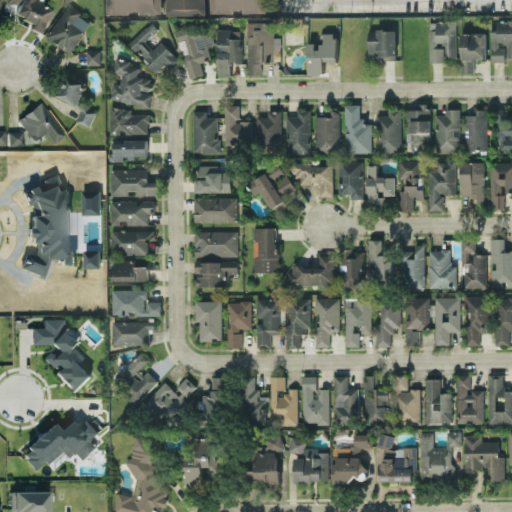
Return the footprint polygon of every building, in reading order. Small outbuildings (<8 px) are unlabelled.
[(5,0),(6,4),(17,4),(17,16),(32,22),(32,29),(41,33),(50,9),(41,5),(40,0),(5,0)] [(105,0),(163,0),(163,13),(106,14),(105,0)] [(166,0),(205,0),(205,14),(167,14),(166,0)] [(211,0),(211,12),(226,11),(228,12),(232,12),(233,11),(233,7),(242,8),(243,10),(244,9),(244,11),(249,12),(250,11),(266,10),(265,0),(211,0)] [(69,53),(91,20),(67,4),(46,37),(69,53)] [(430,30),(430,61),(443,61),(443,46),(434,46),(436,44),(437,44),(437,42),(441,42),(441,45),(455,45),(455,19),(445,19),(445,21),(436,21),(436,30),(430,30)] [(498,21),(506,20),(506,19),(511,19),(511,56),(507,57),(507,44),(504,44),(504,60),(492,60),(491,30),(498,30),(498,21)] [(152,20),(159,28),(145,41),(152,48),(161,40),(180,60),(169,70),(164,64),(154,73),(141,58),(144,56),(142,54),(142,56),(131,46),(130,40),(152,20)] [(253,21),(267,21),(267,26),(270,26),(270,28),(273,28),(273,61),(263,61),(263,62),(261,62),(261,73),(247,73),(247,35),(253,35),(253,21)] [(175,30),(185,27),(186,30),(189,30),(191,31),(192,33),(206,32),(205,35),(195,38),(198,49),(208,46),(211,58),(199,61),(203,73),(189,77),(182,54),(188,52),(184,38),(178,40),(175,30)] [(218,28),(230,28),(230,34),(228,34),(228,38),(241,38),(241,61),(237,61),(234,60),(231,60),(230,64),(230,75),(218,75),(217,51),(229,51),(229,44),(223,44),(222,43),(218,43),(218,28)] [(368,30),(368,53),(377,53),(383,58),(396,58),(395,29),(382,29),(383,28),(376,28),(376,30),(368,30)] [(308,42),(315,42),(315,49),(320,49),(320,43),(323,43),(323,33),(333,33),(333,37),(336,37),(336,59),(322,59),(322,72),(320,72),(318,73),(311,73),(309,71),(308,42)] [(462,33),(485,33),(485,57),(479,58),(476,60),(475,59),(473,59),(473,70),(463,70),(462,33)] [(100,49),(86,49),(86,64),(100,64),(100,49)] [(116,57),(121,58),(121,57),(124,58),(124,59),(129,60),(129,64),(138,66),(136,75),(143,76),(149,78),(148,81),(153,82),(152,87),(146,90),(140,89),(140,91),(151,93),(148,107),(110,98),(111,92),(110,91),(112,82),(119,84),(122,73),(119,72),(119,71),(113,70),(116,57)] [(54,95),(81,108),(76,120),(89,126),(96,111),(77,102),(87,82),(65,72),(54,95)] [(54,142),(64,135),(42,102),(18,118),(34,140),(46,131),(54,142)] [(406,108),(418,108),(418,102),(427,102),(427,109),(430,108),(430,136),(422,136),(422,140),(418,140),(418,150),(407,150),(406,108)] [(344,103),(359,103),(359,117),(363,117),(363,119),(364,122),(371,122),(372,152),(345,152),(344,103)] [(251,120),(239,120),(239,104),(225,104),(225,143),(252,142),(251,120)] [(109,106),(109,133),(120,133),(120,129),(125,129),(125,134),(132,134),(132,133),(147,133),(147,122),(148,122),(148,113),(131,113),(131,109),(124,109),(124,107),(119,107),(119,106),(109,106)] [(511,148),(499,149),(499,139),(497,139),(496,122),(494,122),(493,108),(506,107),(506,118),(511,118),(511,124),(511,148)] [(388,109),(400,108),(401,152),(377,153),(377,137),(381,137),(381,131),(380,131),(380,128),(376,128),(376,114),(388,114),(388,109)] [(435,114),(445,113),(445,108),(459,108),(459,152),(435,152),(435,114)] [(464,114),(477,114),(476,108),(487,108),(487,150),(465,150),(464,114)] [(268,116),(258,116),(259,151),(281,150),(280,109),(268,110),(268,116)] [(286,116),(298,115),(298,109),(310,109),(311,152),(287,152),(286,136),(289,136),(289,133),(290,132),(290,129),(286,129),(286,116)] [(315,114),(316,153),(340,152),(339,112),(333,109),(327,109),(327,114),(315,114)] [(193,111),(206,110),(206,116),(218,116),(218,138),(220,138),(220,152),(194,152),(193,111)] [(23,145),(23,131),(8,131),(8,146),(23,145)] [(125,138),(146,138),(146,154),(145,154),(143,153),(142,154),(134,155),(134,158),(128,159),(128,156),(124,156),(124,160),(110,161),(109,152),(114,152),(114,151),(112,150),(112,147),(110,147),(110,142),(125,142),(125,138)] [(399,159),(420,159),(421,176),(418,176),(418,188),(423,188),(424,197),(416,198),(416,195),(413,195),(414,208),(400,209),(399,189),(406,188),(405,177),(400,177),(399,159)] [(429,170),(437,170),(437,161),(447,161),(447,160),(455,159),(455,192),(445,192),(445,190),(438,190),(439,196),(443,196),(443,208),(430,208),(429,170)] [(266,172),(255,179),(255,176),(247,182),(254,194),(259,191),(269,207),(271,205),(274,206),(285,199),(282,195),(296,186),(287,172),(286,173),(278,160),(265,169),(266,172)] [(338,160),(362,160),(363,198),(350,198),(350,192),(347,192),(345,194),(343,192),(339,192),(339,181),(343,181),(343,174),(338,174),(338,160)] [(460,161),(483,160),(484,203),(477,203),(477,197),(472,197),(471,194),(461,194),(460,161)] [(488,161),(511,160),(511,193),(505,193),(504,184),(501,184),(501,193),(503,193),(503,207),(490,207),(488,161)] [(290,162),(311,161),(311,165),(332,164),(333,195),(319,195),(319,184),(300,184),(300,177),(295,176),(295,172),(293,172),(290,166),(290,162)] [(222,163),(197,164),(197,175),(207,175),(207,179),(194,179),(194,191),(231,190),(230,170),(222,171),(222,163)] [(367,163),(377,163),(377,176),(395,176),(395,193),(385,193),(385,189),(378,189),(378,195),(385,195),(385,209),(367,209),(367,163)] [(111,168),(120,168),(128,170),(128,169),(147,168),(147,182),(159,182),(159,193),(158,193),(111,194),(111,168)] [(22,191),(43,182),(42,179),(56,173),(69,204),(70,206),(70,209),(67,211),(65,212),(66,250),(74,250),(74,263),(61,263),(61,258),(50,258),(43,276),(20,266),(26,252),(35,255),(36,252),(36,242),(31,242),(31,237),(27,237),(27,227),(32,227),(31,205),(28,205),(22,191)] [(82,190),(99,190),(100,213),(82,213),(82,190)] [(195,221),(237,221),(236,196),(194,196),(195,221)] [(111,200),(111,224),(119,224),(119,218),(128,218),(128,223),(148,223),(148,212),(153,212),(153,200),(142,200),(138,204),(136,204),(136,199),(111,200)] [(253,226),(276,225),(276,241),(277,241),(277,246),(278,246),(279,253),(277,253),(278,256),(277,257),(277,270),(255,271),(253,226)] [(111,229),(112,254),(119,254),(119,249),(127,249),(127,253),(131,253),(131,252),(133,252),(133,253),(150,253),(150,240),(146,240),(146,237),(154,237),(154,228),(111,229)] [(194,230),(194,255),(237,255),(237,230),(194,230)] [(490,237),(504,237),(504,249),(511,249),(511,285),(506,285),(506,280),(501,280),(501,286),(490,286),(490,268),(495,268),(495,260),(490,260),(490,237)] [(382,238),(368,239),(370,287),(393,286),(392,252),(382,252),(382,238)] [(474,239),(461,239),(461,265),(468,265),(468,270),(464,270),(464,286),(485,286),(485,253),(474,253),(474,239)] [(424,288),(425,244),(415,244),(415,249),(401,249),(401,287),(424,288)] [(429,249),(441,249),(441,247),(449,247),(450,260),(451,260),(451,263),(450,264),(450,265),(455,265),(456,286),(430,286),(429,249)] [(340,288),(363,287),(363,250),(352,251),(352,248),(339,248),(340,288)] [(84,249),(99,249),(100,266),(84,267),(84,249)] [(319,254),(333,253),(333,283),(292,283),(291,264),(301,264),(304,266),(319,266),(319,254)] [(193,257),(200,257),(200,260),(237,259),(237,270),(232,270),(226,277),(226,285),(198,286),(194,283),(195,279),(197,277),(197,273),(193,273),(193,257)] [(112,263),(118,263),(118,259),(134,259),(134,266),(147,266),(147,280),(112,280),(112,263)] [(111,288),(146,287),(146,297),(144,297),(144,308),(146,308),(145,300),(160,299),(160,314),(135,314),(135,309),(128,309),(128,314),(112,314),(111,288)] [(376,345),(390,345),(390,331),(393,331),(393,325),(400,325),(400,310),(394,310),(394,294),(375,295),(376,345)] [(435,296),(460,295),(460,329),(449,330),(449,343),(435,344),(435,296)] [(465,295),(489,295),(489,327),(484,327),(484,330),(479,331),(479,343),(465,343),(465,324),(470,324),(470,311),(465,311),(465,295)] [(495,297),(495,310),(500,310),(500,324),(494,324),(495,344),(510,344),(510,329),(511,329),(511,295),(508,295),(508,297),(495,297)] [(315,296),(339,296),(339,329),(334,329),(334,332),(328,332),(329,344),(316,344),(316,325),(319,325),(318,313),(315,313),(315,296)] [(345,296),(345,345),(359,345),(359,332),(353,330),(353,324),(363,324),(363,332),(371,332),(370,296),(345,296)] [(406,311),(411,311),(411,319),(406,319),(406,343),(419,343),(419,328),(427,328),(426,322),(429,321),(429,296),(405,297),(406,311)] [(257,297),(279,297),(279,332),(269,332),(269,344),(257,344),(257,322),(262,322),(262,316),(260,315),(257,315),(257,297)] [(309,297),(286,297),(286,312),(290,311),(291,323),(287,323),(287,345),(299,345),(298,331),(303,331),(303,326),(309,326),(309,297)] [(194,299),(221,299),(222,339),(199,339),(199,320),(194,320),(194,299)] [(227,301),(240,301),(239,299),(251,299),(252,327),(242,327),(242,346),(228,346),(227,326),(231,326),(230,309),(227,309),(227,301)] [(75,392),(91,374),(68,353),(78,342),(64,329),(64,318),(43,318),(43,327),(32,327),(32,344),(55,344),(42,357),(55,369),(55,373),(75,392)] [(112,319),(112,343),(149,343),(149,328),(154,328),(154,319),(112,319)] [(156,380),(141,367),(148,359),(139,351),(112,383),(136,404),(156,380)] [(470,373),(456,374),(457,422),(483,422),(482,389),(470,389),(470,373)] [(489,422),(511,421),(511,386),(503,387),(503,373),(488,373),(489,422)] [(335,423),(358,422),(357,387),(348,387),(348,374),(334,375),(335,423)] [(394,423),(420,422),(419,388),(407,388),(407,374),(393,374),(394,423)] [(265,399),(259,399),(259,387),(255,387),(254,375),(242,376),(243,424),(266,424),(265,399)] [(297,388),(288,388),(288,392),(285,392),(285,375),(270,375),(271,407),(278,407),(279,424),(297,424),(297,388)] [(329,422),(328,387),(320,388),(320,395),(315,395),(315,375),(302,375),(303,423),(329,422)] [(375,375),(364,375),(365,421),(387,421),(387,388),(375,388),(375,375)] [(196,386),(186,376),(175,389),(165,380),(148,399),(174,423),(191,405),(184,398),(196,386)] [(203,394),(203,418),(226,419),(226,376),(211,376),(211,394),(203,394)] [(426,422),(452,421),(451,392),(440,392),(439,378),(425,378),(426,422)] [(54,423),(21,452),(37,471),(60,450),(67,458),(74,452),(81,459),(97,445),(90,439),(98,431),(87,419),(79,425),(72,418),(60,429),(54,423)] [(420,431),(420,480),(455,480),(455,467),(460,467),(460,430),(446,430),(446,445),(433,445),(433,431),(420,431)] [(333,483),(353,482),(353,477),(363,477),(362,447),(370,446),(370,433),(354,434),(355,449),(332,450),(333,483)] [(267,435),(267,449),(282,449),(282,434),(267,435)] [(504,455),(498,456),(498,440),(481,441),(481,434),(464,435),(465,468),(489,468),(489,480),(504,479),(504,455)] [(294,481),(329,481),(328,451),(319,451),(318,447),(305,447),(305,436),(289,436),(289,454),(294,454),(294,481)] [(184,485),(202,485),(202,466),(209,466),(210,471),(219,471),(218,438),(195,438),(196,456),(184,456),(184,485)] [(412,480),(412,472),(416,472),(415,446),(384,448),(385,460),(380,460),(381,481),(412,480)] [(249,482),(279,482),(278,451),(253,451),(254,469),(249,469),(249,482)] [(10,491),(10,511),(18,511),(17,511),(48,511),(49,491),(10,491)]
